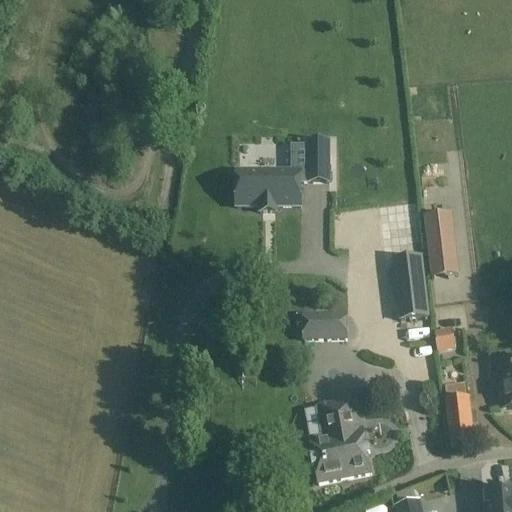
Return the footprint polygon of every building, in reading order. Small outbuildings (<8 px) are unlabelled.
[(237,173),(237,210),(262,210),(262,215),(278,215),(278,210),(301,210),(301,186),(331,186),(331,144),(309,144),(309,173),(237,173)] [(428,319),(421,260),(393,263),(400,322),(428,319)] [(347,315),(322,315),(304,316),(304,344),(322,343),(348,342),(347,315)] [(438,353),(454,350),(452,333),(435,336),(438,353)] [(490,392),(498,391),(501,412),(511,410),(511,380),(510,362),(495,364),(497,377),(489,378),(490,392)] [(476,447),(470,398),(444,401),(450,451),(476,447)] [(318,410),(305,413),(310,442),(309,442),(317,487),(345,481),(373,476),(365,432),(360,432),(354,400),(331,405),(318,407),(318,410)] [(451,481),(453,496),(482,491),(479,476),(451,481)] [(511,511),(511,491),(482,494),(483,511),(511,511)]
